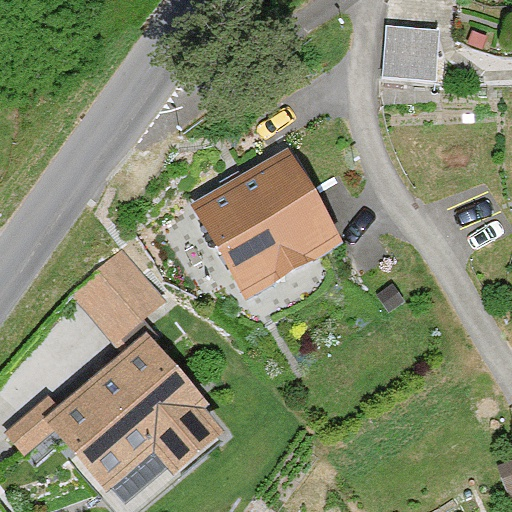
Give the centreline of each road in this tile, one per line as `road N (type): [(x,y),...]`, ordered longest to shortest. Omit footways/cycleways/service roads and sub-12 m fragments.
road 1 (residential): [(372,0),(360,125),(511,385)]
road 2 (tertiary): [(208,0),(0,288)]
